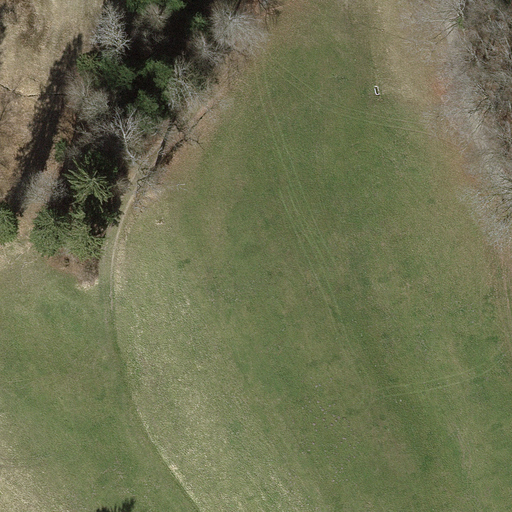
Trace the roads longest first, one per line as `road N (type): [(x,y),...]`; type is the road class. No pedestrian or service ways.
road 1 (track): [(242,0),(217,70),(111,235),(108,303)]
road 2 (track): [(511,172),(481,102),(463,0)]
